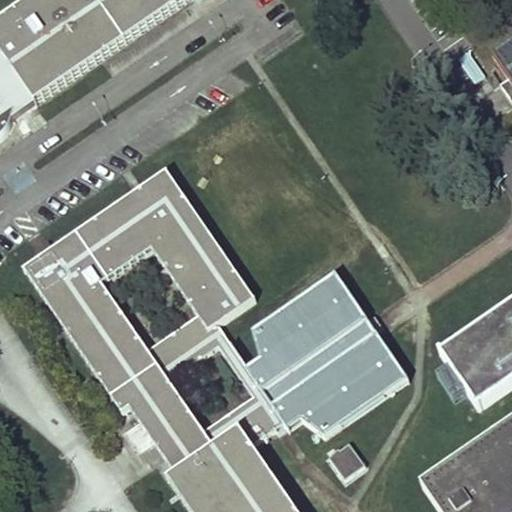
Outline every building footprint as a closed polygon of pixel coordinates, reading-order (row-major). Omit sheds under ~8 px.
[(0,142),(1,142),(11,133),(15,121),(191,0),(37,0),(0,26),(0,142)] [(511,49),(495,61),(509,81),(501,86),(511,101),(511,49)] [(131,412),(142,405),(151,418),(140,425),(157,448),(167,441),(179,459),(373,329),(339,278),(254,336),(262,362),(249,372),(221,331),(258,305),(170,176),(26,275),(125,417),(131,412)] [(511,427),(422,489),(437,511),(511,511),(511,310),(442,358),(481,412),(511,390),(511,427)] [(171,482),(191,511),(295,511),(253,450),(286,428),(289,434),(306,422),(327,441),(411,383),(373,329),(179,459),(187,471),(177,478),(171,482)] [(151,418),(142,405),(131,412),(140,425),(151,418)] [(167,441),(157,448),(177,478),(187,471),(179,459),(167,441)] [(351,447),(331,461),(347,483),(367,469),(351,447)]
